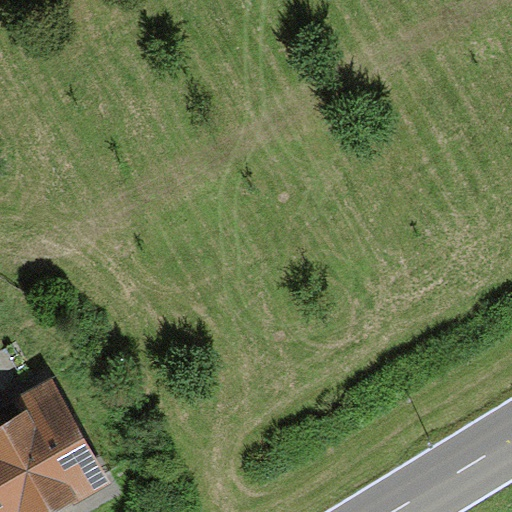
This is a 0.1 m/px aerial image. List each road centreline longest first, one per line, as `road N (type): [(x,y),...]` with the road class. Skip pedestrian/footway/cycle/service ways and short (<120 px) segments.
road 1 (track): [(489,0),(0,269)]
road 2 (primary): [(511,439),(391,511)]
